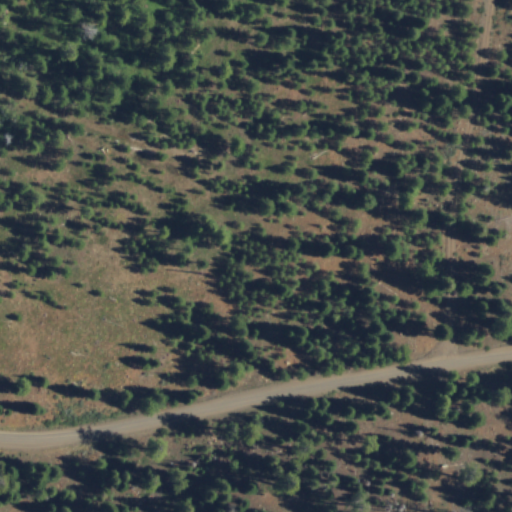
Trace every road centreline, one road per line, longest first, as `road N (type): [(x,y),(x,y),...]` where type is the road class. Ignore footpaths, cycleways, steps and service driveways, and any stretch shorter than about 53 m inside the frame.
road 1 (residential): [(511,353),(301,381),(172,417),(0,440)]
road 2 (track): [(500,0),(436,275),(438,363)]
